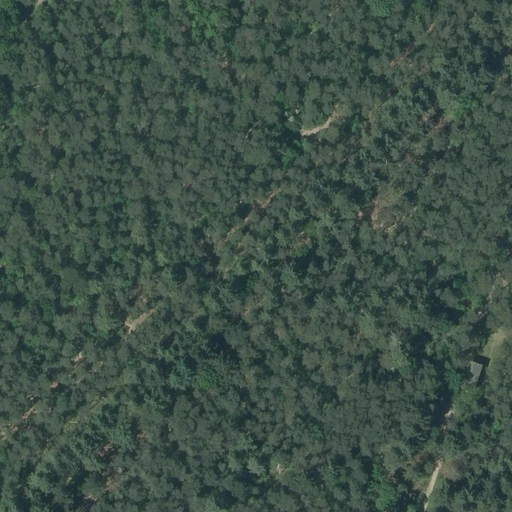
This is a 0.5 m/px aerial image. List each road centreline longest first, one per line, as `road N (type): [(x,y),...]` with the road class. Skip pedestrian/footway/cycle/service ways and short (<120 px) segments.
road 1 (unknown): [(422,0),(381,41),(307,148),(0,469)]
road 2 (unknown): [(470,0),(307,148)]
